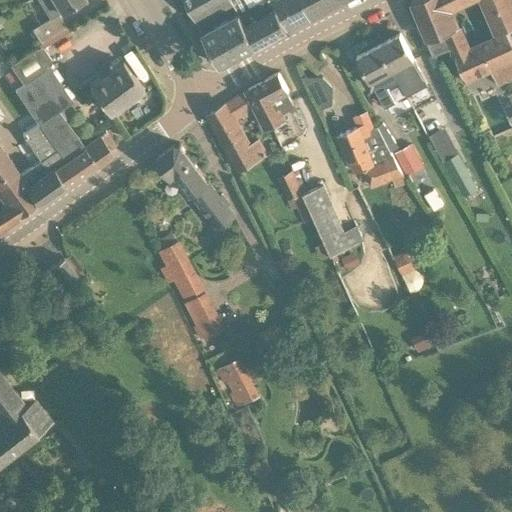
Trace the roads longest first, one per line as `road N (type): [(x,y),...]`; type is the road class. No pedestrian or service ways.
road 1 (tertiary): [(0,251),(196,98)]
road 2 (tertiary): [(196,98),(381,0)]
